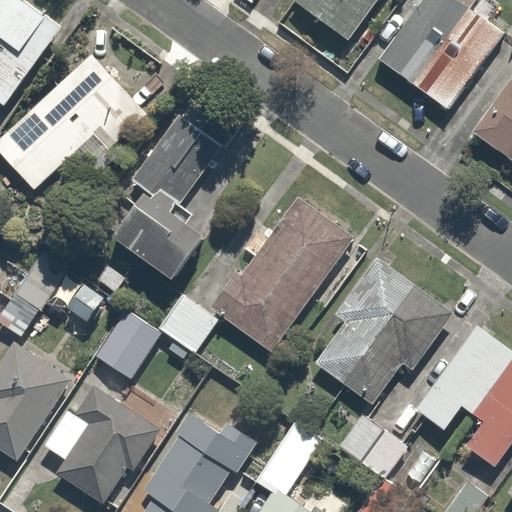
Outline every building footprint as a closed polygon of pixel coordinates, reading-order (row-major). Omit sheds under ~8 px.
[(63,20),(33,0),(0,0),(0,97),(6,102),(63,20)] [(306,0),(351,31),(372,0),(306,0)] [(511,23),(511,20),(482,0),(417,0),(377,56),(451,109),(511,23)] [(96,52),(0,139),(0,151),(29,184),(131,91),(96,52)] [(511,92),(502,84),(469,122),(511,157),(511,92)] [(219,140),(180,110),(127,179),(141,189),(113,225),(172,271),(206,227),(172,201),(219,140)] [(349,234),(295,194),(214,302),(268,343),(349,234)] [(65,270),(40,252),(15,287),(40,305),(65,270)] [(457,312),(377,252),(334,309),(341,315),(307,359),(365,403),(397,360),(412,371),(457,312)] [(220,317),(183,289),(158,322),(195,350),(220,317)] [(162,328),(124,304),(95,350),(133,374),(162,328)] [(511,434),(511,346),(477,321),(414,404),(449,430),(469,403),(485,415),(464,442),(491,462),(511,434)] [(68,376),(13,338),(0,356),(0,449),(11,457),(68,376)] [(74,412),(63,404),(40,439),(64,454),(54,470),(100,500),(154,419),(95,380),(74,412)] [(407,441),(360,411),(338,445),(386,475),(407,441)] [(218,433),(187,415),(146,486),(152,489),(139,511),(218,511),(222,507),(205,498),(226,461),(238,468),(257,435),(227,418),(218,433)] [(355,511),(360,503),(324,482),(311,505),(289,492),(321,435),(289,417),(256,476),(270,484),(254,511),(355,511)] [(468,511),(483,492),(466,479),(441,511),(442,511),(468,511)]
